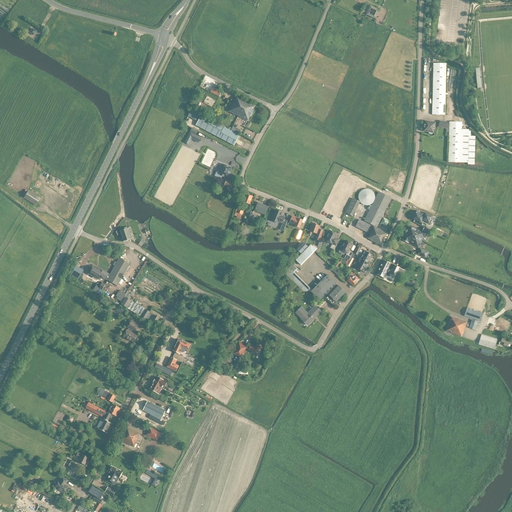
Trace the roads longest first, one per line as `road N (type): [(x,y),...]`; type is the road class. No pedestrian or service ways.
road 1 (unclassified): [(70,511),(166,317),(194,289)]
road 2 (unclassified): [(194,289),(314,348),(383,250)]
road 3 (unclassified): [(384,247),(416,156),(422,0)]
road 4 (unclassified): [(383,250),(245,188),(249,156),(276,109)]
road 5 (tertiary): [(72,229),(163,35)]
road 6 (tertiary): [(0,376),(72,229)]
road 7 (unclassified): [(511,306),(488,284),(384,247)]
road 8 (unclassified): [(194,289),(137,248),(72,229)]
road 9 (unclassified): [(276,109),(200,72),(163,35)]
road 10 (tertiary): [(163,35),(44,0)]
road 11 (residential): [(276,109),(294,87),(331,0)]
